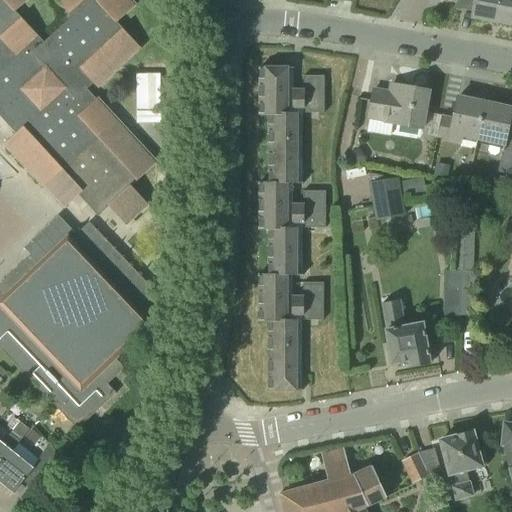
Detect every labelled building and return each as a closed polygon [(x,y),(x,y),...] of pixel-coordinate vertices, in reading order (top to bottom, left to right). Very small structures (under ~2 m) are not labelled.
[(5,145),(44,188),(64,209),(79,196),(98,217),(109,207),(126,226),(149,206),(132,187),(157,163),(97,99),(96,99),(87,90),(94,84),(98,89),(141,49),(117,23),(136,6),(130,0),(97,0),(97,1),(95,0),(55,0),(72,18),(44,43),(16,12),(29,0),(0,0),(0,117),(16,135),(5,145)] [(497,24),(501,0),(458,0),(454,9),(472,12),(471,19),(497,24)] [(511,26),(511,0),(501,0),(497,24),(511,26)] [(259,275),(259,299),(259,323),(268,323),(268,391),(296,391),(297,320),(288,320),(288,276),(298,276),(298,229),(289,229),(289,185),(298,185),(299,114),(289,114),(289,69),(260,68),(260,116),(269,116),(268,183),(259,183),(259,231),(268,231),(268,275),(259,275)] [(161,123),(161,75),(136,75),(136,123),(161,123)] [(303,91),(292,90),(292,110),(303,110),(303,114),(324,114),(325,77),(303,77),(303,91)] [(429,92),(391,86),(390,93),(374,90),(369,121),(383,123),(383,124),(423,131),(423,127),(429,128),(427,136),(437,139),(441,116),(426,113),(429,92)] [(453,119),(441,116),(437,139),(461,145),(463,139),(477,142),(484,103),(458,97),(453,119)] [(503,148),(502,153),(497,173),(511,176),(511,171),(511,125),(509,125),(511,113),(511,108),(484,103),(477,142),(503,148)] [(357,150),(354,153),(352,162),(362,164),(366,162),(366,157),(362,151),(357,150)] [(447,167),(435,165),(433,173),(446,175),(447,167)] [(402,199),(400,183),(399,179),(369,173),(371,183),(368,184),(373,210),(403,204),(402,199)] [(510,179),(498,176),(495,188),(507,191),(510,179)] [(423,179),(400,183),(402,199),(426,195),(423,179)] [(304,206),(294,206),(294,224),(305,224),(305,229),(325,229),(326,192),(304,192),(304,206)] [(454,272),(462,272),(464,207),(458,207),(457,242),(456,242),(455,255),(454,254),(454,272)] [(23,248),(40,266),(74,233),(58,216),(23,248)] [(511,221),(506,221),(503,238),(511,239),(510,248),(511,248),(511,221)] [(70,240),(138,311),(156,294),(88,223),(70,240)] [(0,349),(77,431),(116,394),(108,385),(125,369),(113,356),(146,325),(68,242),(41,268),(30,256),(0,284),(0,349)] [(477,273),(474,272),(462,272),(461,291),(460,316),(475,317),(477,273)] [(302,283),(302,297),(291,297),(291,316),(303,316),(303,321),(324,321),(324,284),(302,283)] [(460,316),(461,291),(445,290),(444,315),(460,316)] [(411,366),(430,363),(423,322),(406,326),(401,299),(382,303),(387,329),(386,329),(392,365),(410,361),(411,366)] [(0,466),(12,451),(29,430),(19,423),(3,443),(0,441),(0,466)] [(511,425),(505,425),(503,448),(504,449),(509,469),(508,470),(511,485),(511,425)] [(41,438),(32,430),(26,436),(35,444),(41,438)] [(488,466),(483,448),(478,449),(473,431),(456,436),(456,437),(441,441),(457,500),(474,495),(467,471),(488,466)] [(0,483),(14,495),(24,483),(35,490),(42,479),(57,454),(48,444),(34,468),(12,451),(0,466),(0,483)] [(421,453),(431,475),(440,473),(434,449),(421,453)] [(326,470),(349,464),(344,450),(322,457),(326,470)] [(417,454),(403,461),(401,462),(412,485),(429,477),(428,476),(431,475),(421,453),(417,454)] [(57,454),(42,479),(52,485),(68,461),(57,454)] [(364,511),(363,509),(386,498),(372,468),(354,475),(352,476),(330,482),(340,511),(364,511)] [(340,511),(330,482),(280,495),(284,511),(340,511)]
